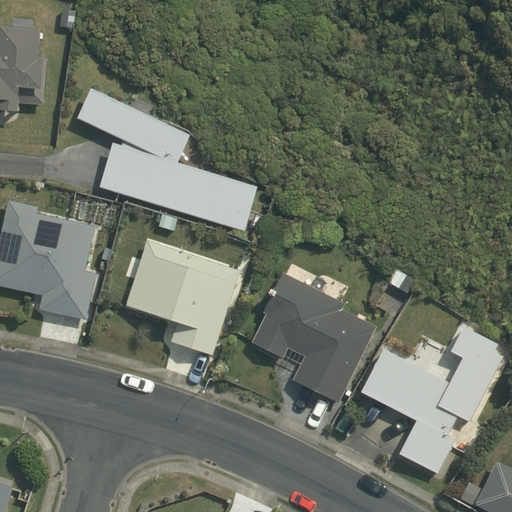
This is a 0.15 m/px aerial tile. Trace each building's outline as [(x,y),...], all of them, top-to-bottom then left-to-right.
[(0,109),(19,111),(20,104),(44,106),(47,57),(38,56),(40,27),(0,24),(0,109)] [(245,231),(258,185),(178,162),(190,134),(90,86),(76,117),(123,140),(121,145),(112,142),(99,188),(245,231)] [(86,319),(96,274),(84,271),(95,225),(37,213),(39,207),(7,200),(0,232),(0,285),(42,295),(39,308),(86,319)] [(170,341),(213,355),(241,270),(148,238),(125,304),(177,321),(170,341)] [(292,380),(339,402),(377,326),(342,309),(345,303),(283,272),(262,311),(264,313),(251,341),(283,357),(287,348),(304,355),(292,380)] [(382,347),(359,391),(415,419),(398,452),(438,473),(457,438),(449,434),(458,415),(469,421),(503,356),(494,352),(498,344),(462,323),(449,351),(461,356),(449,381),(382,347)] [(511,511),(511,467),(495,459),(473,503),(491,511),(511,511)] [(0,511),(5,511),(13,486),(0,481),(0,511)]
